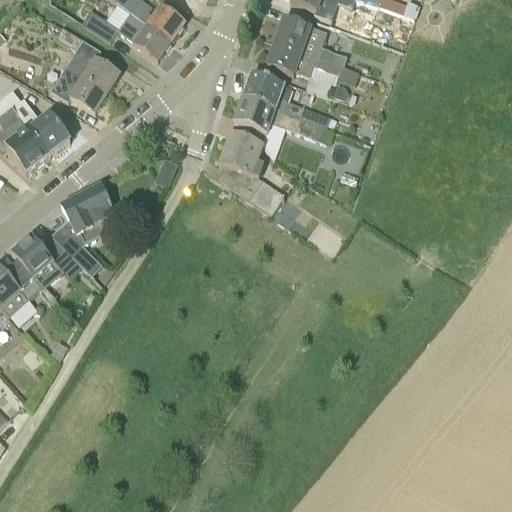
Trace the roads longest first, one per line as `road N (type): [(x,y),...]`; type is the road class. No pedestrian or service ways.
road 1 (unclassified): [(0,476),(181,189),(195,155),(206,73)]
road 2 (residential): [(0,246),(206,73)]
